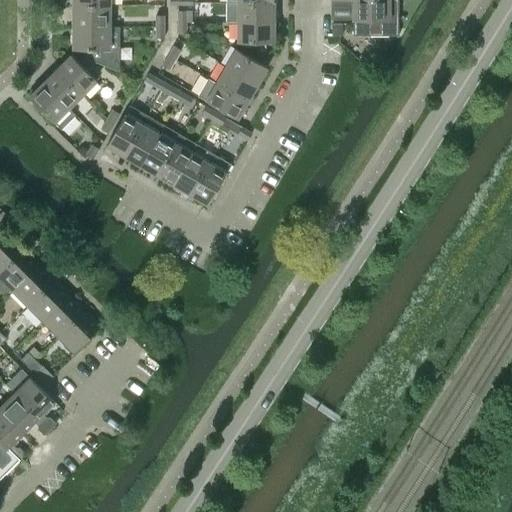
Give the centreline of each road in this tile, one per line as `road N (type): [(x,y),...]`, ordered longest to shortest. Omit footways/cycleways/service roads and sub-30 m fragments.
road 1 (tertiary): [(184,511),(510,0)]
road 2 (residential): [(126,191),(210,236),(311,61),(311,0)]
road 3 (residential): [(0,508),(81,427),(136,349)]
